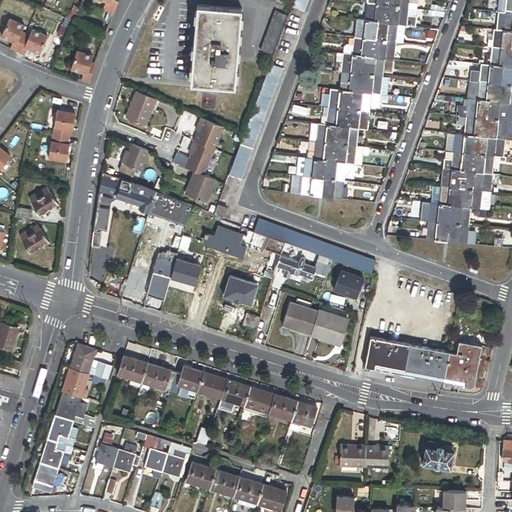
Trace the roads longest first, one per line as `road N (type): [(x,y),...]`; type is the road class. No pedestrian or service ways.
road 1 (residential): [(490,414),(363,393),(63,299)]
road 2 (residential): [(320,0),(244,203),(369,248)]
road 3 (residential): [(460,0),(369,248)]
road 4 (residential): [(0,496),(63,299)]
road 5 (residential): [(63,299),(101,96)]
road 6 (residential): [(369,248),(511,299)]
